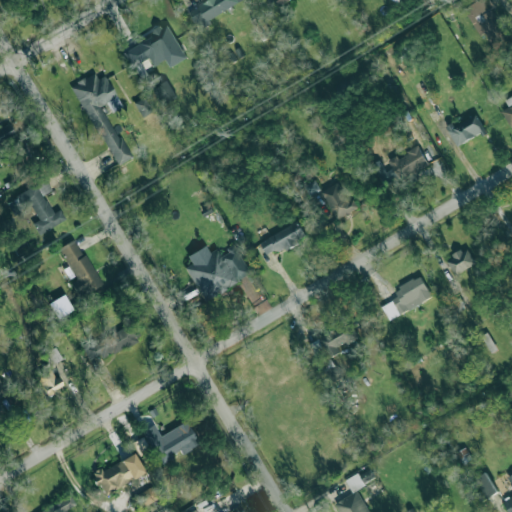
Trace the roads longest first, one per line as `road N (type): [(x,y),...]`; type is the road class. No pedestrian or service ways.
road 1 (residential): [(0,482),(511,170)]
road 2 (residential): [(0,34),(285,511)]
road 3 (residential): [(0,70),(117,0)]
